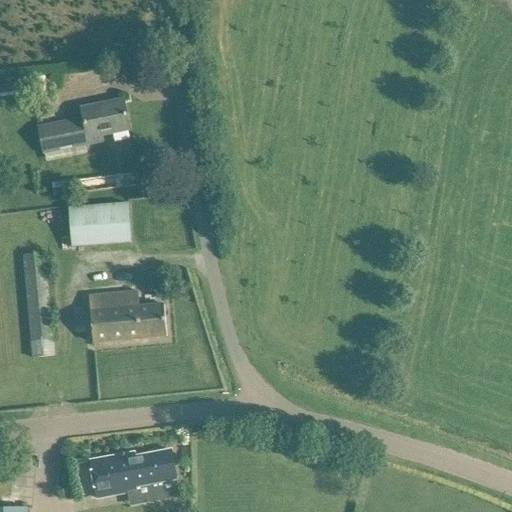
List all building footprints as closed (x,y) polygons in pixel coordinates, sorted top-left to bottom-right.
[(124,100),(82,109),(84,119),(39,128),(44,154),(103,141),(102,136),(130,130),(124,100)] [(52,183),(54,196),(164,183),(162,169),(52,183)] [(130,203),(69,207),(72,246),(132,242),(130,203)] [(46,254),(24,256),(33,358),(55,356),(46,254)] [(168,337),(165,305),(140,307),(138,292),(90,296),(94,343),(168,337)] [(136,487),(177,479),(172,451),(136,457),(135,453),(125,455),(125,453),(122,454),(122,455),(91,461),(97,498),(137,491),(136,487)] [(164,511),(164,498),(87,499),(87,511),(164,511)]
